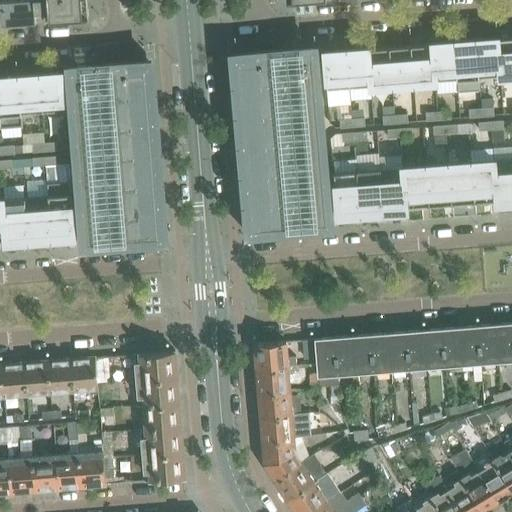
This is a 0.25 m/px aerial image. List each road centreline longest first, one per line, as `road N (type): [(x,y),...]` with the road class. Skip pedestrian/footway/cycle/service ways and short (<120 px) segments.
road 1 (residential): [(511,237),(253,258)]
road 2 (residential): [(258,319),(511,298)]
road 3 (residential): [(261,25),(511,6)]
road 4 (tertiary): [(207,261),(188,31)]
road 5 (residential): [(0,339),(212,323)]
road 6 (residential): [(207,261),(0,278)]
road 7 (residential): [(9,511),(183,498)]
road 8 (tertiary): [(236,485),(223,443),(212,323)]
